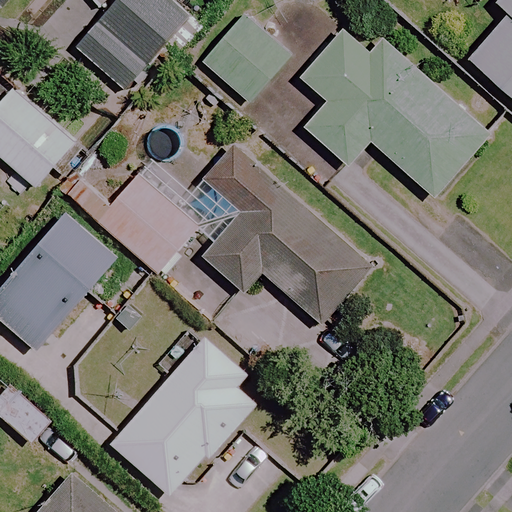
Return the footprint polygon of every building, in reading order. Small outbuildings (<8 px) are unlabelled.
[(0,0),(0,11),(9,0),(0,0)] [(189,18),(168,0),(121,0),(77,51),(125,92),(189,18)] [(511,0),(505,0),(500,6),(510,15),(470,61),(511,98),(511,0)] [(290,57),(241,15),(202,61),(250,103),(290,57)] [(373,56),(345,31),(302,81),(329,104),(305,131),(349,170),(371,145),(436,201),(490,138),(382,45),(373,56)] [(74,144),(13,93),(0,108),(0,159),(36,189),(74,144)] [(210,176),(170,141),(141,174),(98,222),(157,275),(198,230),(199,231),(214,244),(202,257),(244,295),(262,276),(319,328),(371,271),(235,148),(210,176)] [(118,259),(67,216),(0,293),(0,321),(37,353),(118,259)] [(247,376),(207,340),(113,444),(172,498),(257,404),(238,387),(247,376)] [(52,423),(11,388),(0,400),(0,419),(31,447),(52,423)] [(118,511),(74,474),(41,511),(118,511)]
